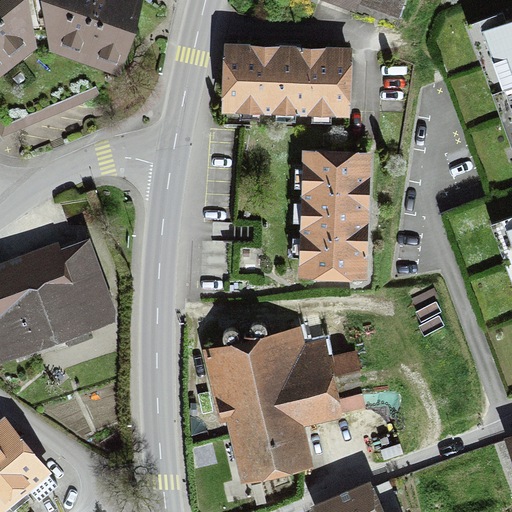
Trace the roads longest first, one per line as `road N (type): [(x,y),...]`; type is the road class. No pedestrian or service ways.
road 1 (secondary): [(172,163),(157,343),(167,511)]
road 2 (residential): [(293,511),(511,423)]
road 3 (residential): [(5,211),(81,164),(122,156),(172,163)]
road 4 (residential): [(0,395),(81,460),(92,478),(91,500),(109,511)]
road 5 (secondary): [(210,0),(172,163)]
road 6 (unknown): [(340,39),(221,22)]
